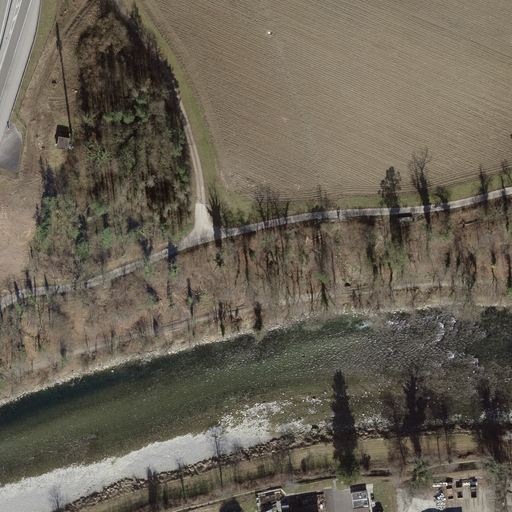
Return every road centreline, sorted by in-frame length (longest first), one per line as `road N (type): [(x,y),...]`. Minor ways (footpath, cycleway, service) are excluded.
road 1 (unclassified): [(511,190),(438,207),(263,224),(0,306)]
road 2 (track): [(204,238),(198,167),(176,92),(116,0)]
